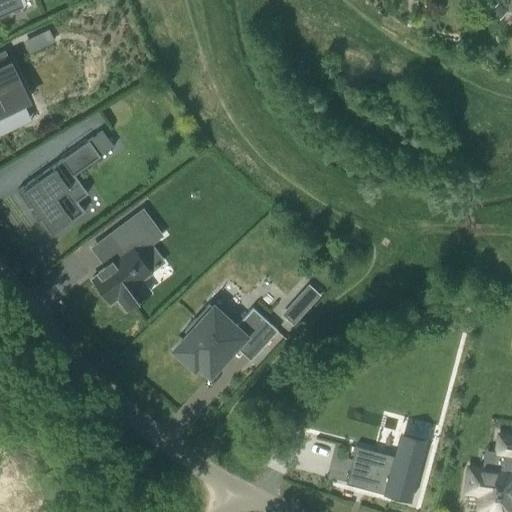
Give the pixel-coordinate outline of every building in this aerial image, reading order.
[(0,0),(0,15),(22,5),(20,0),(0,0)] [(48,31),(30,39),(35,50),(53,41),(48,31)] [(0,133),(29,120),(22,104),(28,101),(4,51),(0,53),(0,133)] [(101,131),(86,141),(98,158),(113,147),(101,131)] [(62,158),(16,191),(29,209),(32,208),(38,216),(35,218),(48,237),(71,220),(55,197),(77,181),(62,158)] [(97,273),(98,273),(98,274),(97,274),(92,278),(110,303),(116,299),(125,310),(142,297),(150,292),(141,280),(151,273),(150,273),(136,254),(161,235),(142,210),(111,233),(126,253),(115,261),(114,260),(111,262),(104,267),(97,273)] [(286,313),(298,324),(326,293),(314,282),(286,313)] [(222,349),(225,352),(238,338),(255,354),(277,331),(252,308),(233,328),(206,304),(180,331),(185,335),(171,351),(190,367),(193,363),(205,374),(216,362),(213,359),(222,349)] [(494,471),(481,470),(468,468),(465,491),(480,494),(478,509),(498,511),(509,511),(511,499),(511,498),(511,436),(498,435),(496,451),(496,453),(497,453),(494,471)] [(355,448),(352,461),(369,466),(362,489),(410,502),(425,445),(401,439),(395,459),(355,448)]
